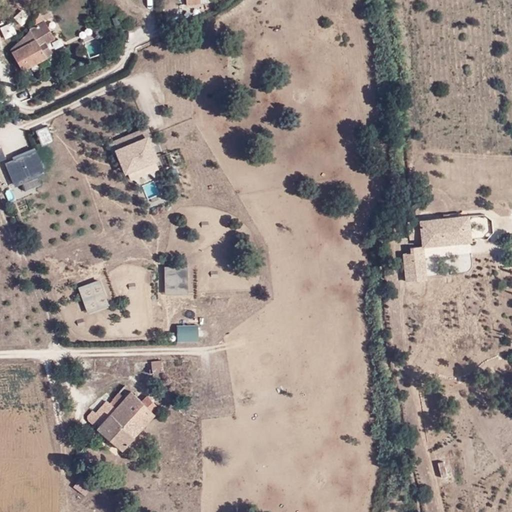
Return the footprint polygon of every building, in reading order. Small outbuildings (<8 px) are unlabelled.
[(35,28),(44,22),(40,15),(33,25),(35,28)] [(45,22),(44,22),(35,28),(30,30),(27,34),(10,50),(22,71),(45,58),(45,59),(53,55),(50,50),(49,50),(45,44),(55,39),(45,22)] [(115,141),(120,152),(148,140),(150,146),(153,144),(146,128),(115,141)] [(116,153),(126,175),(157,162),(150,146),(148,140),(120,152),(116,153)] [(16,186),(45,174),(35,153),(6,165),(16,186)] [(469,241),(467,215),(406,222),(408,236),(421,235),(422,246),(469,241)] [(162,361),(151,362),(151,371),(163,371),(162,361)] [(114,409),(96,429),(120,450),(154,413),(154,411),(158,406),(146,396),(143,401),(125,385),(108,402),(114,409)] [(86,419),(96,429),(114,409),(108,402),(104,398),(86,419)]
